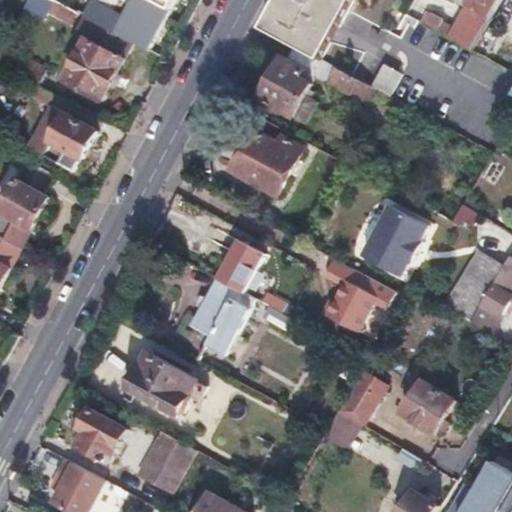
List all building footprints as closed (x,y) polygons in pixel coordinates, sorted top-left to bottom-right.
[(55,0),(30,0),(50,10),(55,0)] [(55,0),(50,10),(72,22),(78,12),(55,0)] [(87,0),(80,13),(149,49),(176,0),(87,0)] [(277,0),(264,25),(298,44),(321,56),(351,0),(277,0)] [(456,0),(467,6),(454,27),(442,20),(443,17),(412,0),(405,12),(422,21),(471,47),(498,0),(456,0)] [(405,12),(401,18),(418,27),(422,21),(405,12)] [(98,23),(89,39),(127,60),(135,44),(98,23)] [(127,60),(89,39),(67,80),(105,100),(127,60)] [(291,58),(283,54),(260,95),(295,114),(314,81),(311,80),(323,57),(321,56),(298,44),(291,58)] [(402,71),(385,62),(373,84),(375,85),(390,93),(402,71)] [(21,63),(16,73),(38,85),(43,74),(21,63)] [(338,65),(330,80),(351,91),(351,90),(364,96),(365,94),(369,96),(375,85),(373,84),(338,65)] [(33,96),(51,107),(34,139),(42,143),(39,150),(75,171),(83,157),(86,158),(106,121),(39,85),(33,96)] [(277,142),(253,130),(232,170),(278,194),(304,147),(281,135),(277,142)] [(42,143),(34,139),(30,145),(39,150),(42,143)] [(55,174),(26,159),(0,206),(0,236),(20,247),(22,248),(49,198),(44,195),(55,174)] [(433,224),(393,202),(366,251),(405,273),(413,259),(417,261),(428,241),(425,238),(433,224)] [(243,241),(241,240),(220,279),(245,292),(271,244),(249,231),(243,241)] [(0,289),(12,266),(10,265),(20,247),(0,236),(0,289)] [(504,268),(478,253),(446,305),(472,321),(504,268)] [(511,255),(504,268),(472,321),(491,332),(511,298),(511,295),(508,293),(511,286),(511,255)] [(220,279),(219,278),(193,326),(213,336),(209,344),(228,355),(259,299),(245,292),(220,279)] [(378,296),(348,280),(329,314),(359,331),(378,296)] [(266,292),(262,301),(281,312),(286,302),(266,292)] [(200,380),(149,353),(130,389),(180,417),(200,380)] [(378,379),(364,370),(340,409),(364,423),(378,400),(369,394),(378,379)] [(387,385),(378,379),(369,394),(378,400),(387,385)] [(457,399),(424,379),(404,413),(437,433),(457,399)] [(82,428),(87,430),(80,443),(111,461),(129,429),(92,408),(82,428)] [(178,439),(162,431),(138,476),(153,484),(178,439)] [(195,449),(178,439),(153,484),(171,493),(195,449)] [(421,457),(404,447),(398,458),(415,468),(421,457)] [(91,511),(108,481),(66,458),(58,473),(65,478),(52,503),(69,511),(91,511)] [(511,511),(511,473),(486,458),(460,511),(511,511)] [(253,511),(210,489),(198,511),(253,511)] [(437,511),(441,506),(414,490),(401,511),(437,511)]
